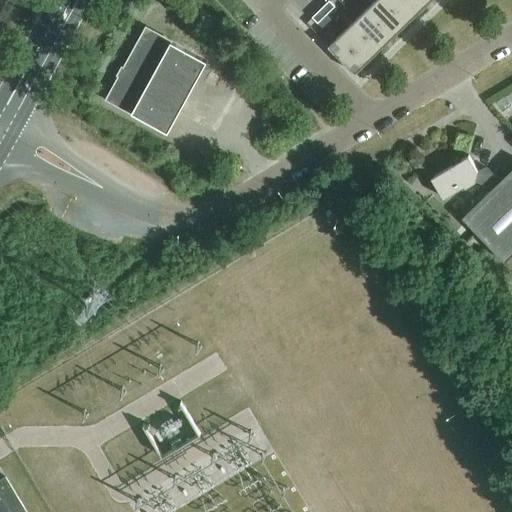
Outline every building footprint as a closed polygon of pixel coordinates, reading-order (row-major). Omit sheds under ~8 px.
[(411,20),(392,0),(375,0),(370,5),(397,33),(411,20)] [(425,6),(418,0),(392,0),(411,20),(425,6)] [(321,9),(326,15),(335,7),(329,1),(321,9)] [(397,33),(370,5),(356,18),(384,47),(397,33)] [(321,9),(312,18),(318,23),(326,15),(321,9)] [(384,47),(356,18),(343,32),(370,60),(384,47)] [(107,99),(168,132),(207,61),(146,28),(107,99)] [(328,46),(355,74),(370,60),(343,32),(328,46)] [(489,192),(462,218),(505,262),(506,261),(511,266),(511,168),(500,181),(487,168),(483,172),(478,171),(469,156),(462,159),(455,158),(453,165),(431,178),(443,198),(464,186),(465,188),(475,182),(481,183),(489,192)] [(26,511),(5,477),(0,479),(0,511),(26,511)]
